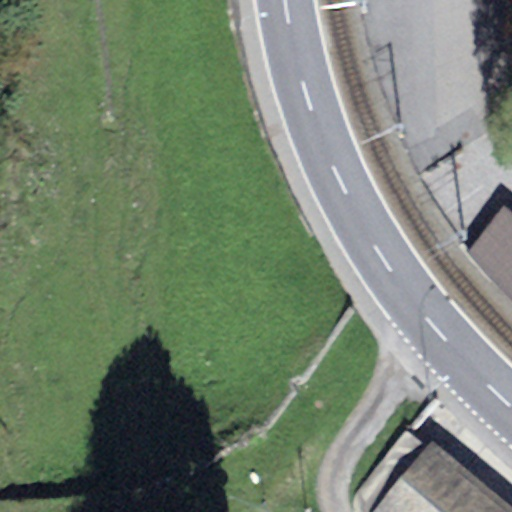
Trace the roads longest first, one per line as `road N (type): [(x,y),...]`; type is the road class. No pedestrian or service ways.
road 1 (primary): [(511,401),(439,330),(351,198),(312,107),(288,0)]
road 2 (track): [(340,511),(366,429),(439,330)]
